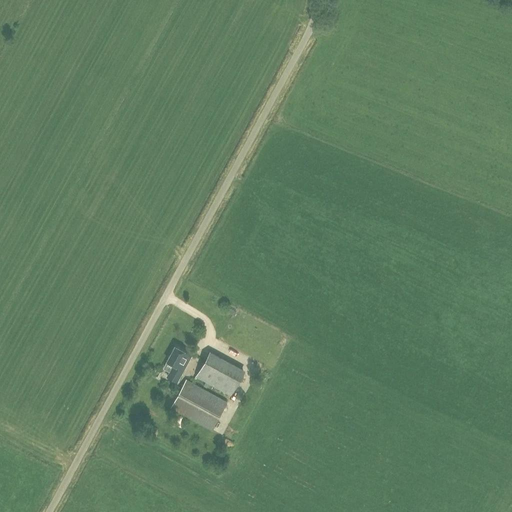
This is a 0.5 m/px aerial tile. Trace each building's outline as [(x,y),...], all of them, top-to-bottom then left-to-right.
[(191,354),(175,345),(167,360),(174,364),(167,376),(176,381),(191,354)] [(236,379),(239,368),(234,367),(207,351),(204,351),(202,355),(199,366),(196,372),(207,379),(206,378),(230,392),(232,393),(234,382),(236,379)] [(241,368),(244,362),(221,352),(218,358),(241,368)] [(171,407),(212,429),(227,401),(186,379),(171,407)] [(225,433),(231,423),(222,418),(217,428),(225,433)]
